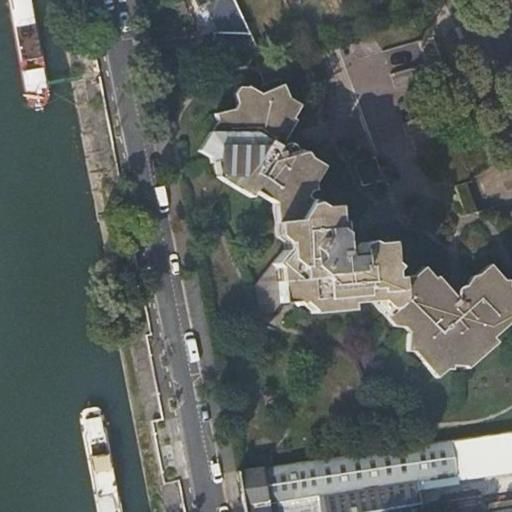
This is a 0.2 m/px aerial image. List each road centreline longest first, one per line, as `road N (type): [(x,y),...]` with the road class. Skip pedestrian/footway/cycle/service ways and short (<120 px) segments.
road 1 (residential): [(109,0),(207,511)]
road 2 (residential): [(511,136),(453,0)]
